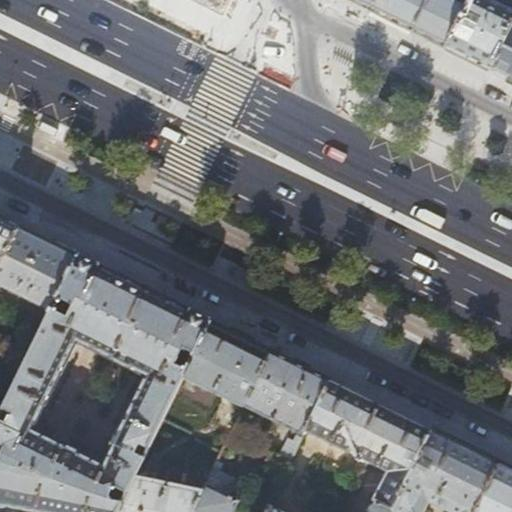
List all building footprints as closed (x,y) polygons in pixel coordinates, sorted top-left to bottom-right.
[(352,0),(408,28),(447,47),(469,0),(352,0)] [(470,58),(490,68),(511,24),(511,0),(469,0),(447,47),(470,58)] [(511,24),(490,68),(511,78),(511,24)] [(0,269),(21,227),(0,217),(0,269)] [(33,233),(21,227),(0,269),(0,284),(16,292),(21,291),(30,295),(32,300),(48,309),(43,311),(37,324),(44,328),(79,256),(50,242),(33,233)] [(165,415),(185,375),(211,321),(79,256),(44,328),(25,365),(4,408),(13,413),(8,423),(0,419),(0,444),(4,447),(0,453),(0,505),(33,511),(118,511),(136,476),(145,457),(131,451),(135,440),(150,447),(156,435),(158,430),(160,425),(165,415)] [(270,350),(211,321),(185,375),(244,404),(270,350)] [(331,380),(270,350),(244,404),(305,433),(306,430),(331,380)] [(391,511),(432,430),(331,380),(306,430),(389,469),(367,511),(286,511),(270,504),(265,511),(391,511)] [(172,419),(165,415),(160,425),(167,429),(172,419)] [(450,511),(452,511),(474,511),(499,463),(432,430),(391,511),(421,511),(428,500),(450,511)] [(281,473),(286,462),(270,454),(264,465),(281,473)] [(203,489),(192,511),(237,511),(241,504),(238,502),(245,487),(235,482),(236,479),(220,471),(223,464),(216,461),(203,489)] [(474,511),(511,511),(511,469),(499,463),(474,511)] [(136,476),(118,511),(192,511),(203,489),(136,476)]
